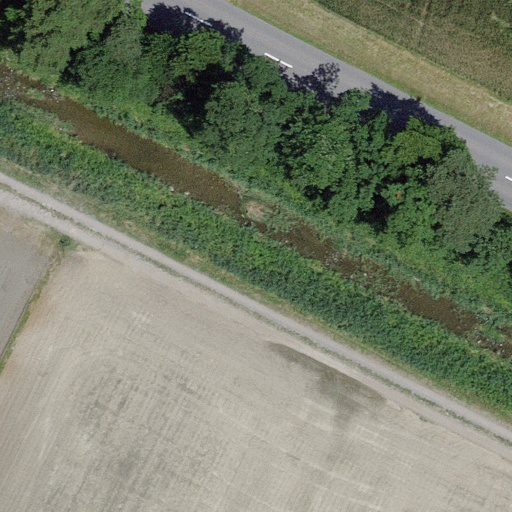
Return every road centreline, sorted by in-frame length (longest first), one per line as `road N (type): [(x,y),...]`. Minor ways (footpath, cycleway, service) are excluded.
road 1 (track): [(0,184),(511,449)]
road 2 (tertiary): [(511,172),(177,0)]
